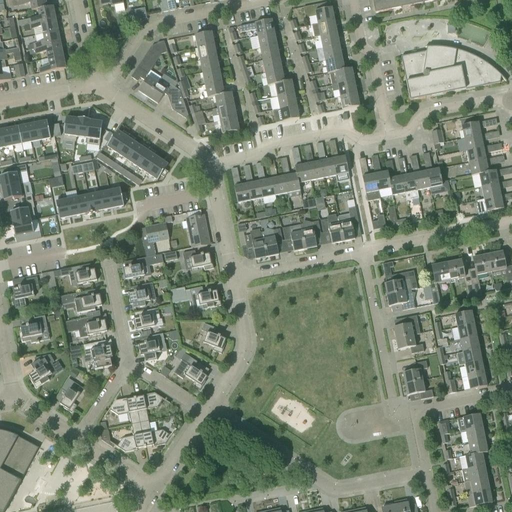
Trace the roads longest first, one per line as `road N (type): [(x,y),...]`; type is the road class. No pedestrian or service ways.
road 1 (residential): [(106,87),(147,29),(266,0)]
road 2 (residential): [(210,165),(340,130),(362,141),(388,135)]
road 3 (residential): [(412,411),(394,406),(363,253)]
road 4 (residential): [(511,221),(363,253)]
road 5 (unclassified): [(206,410),(245,341),(233,279)]
road 6 (residential): [(388,135),(352,0)]
road 7 (residential): [(388,135),(408,132),(422,113),(511,97)]
road 8 (residential): [(363,253),(233,279)]
road 9 (residential): [(206,410),(316,481)]
road 10 (unclassified): [(106,87),(210,165)]
